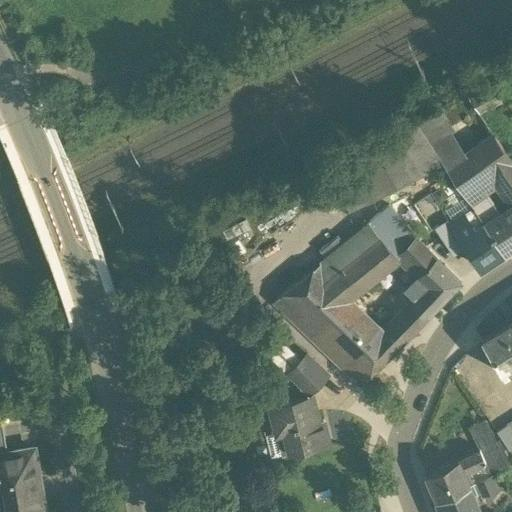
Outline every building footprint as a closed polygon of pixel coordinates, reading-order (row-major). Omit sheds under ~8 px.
[(492,83),(468,97),(477,113),(502,99),(492,83)] [(446,109),(418,124),(444,164),(446,167),(469,152),(453,129),(457,126),(446,109)] [(444,164),(418,124),(329,172),(350,211),(444,164)] [(511,161),(493,135),(473,149),(491,174),(511,204),(511,161)] [(469,152),(446,167),(463,194),(477,183),(491,174),(473,149),(469,152)] [(477,183),(463,194),(470,204),(485,194),(477,183)] [(394,203),(369,223),(387,245),(389,242),(411,220),(394,203)] [(484,225),(473,210),(451,225),(451,226),(480,269),(503,254),(484,225)] [(411,220),(389,242),(401,254),(420,272),(435,257),(425,247),(434,238),(413,218),(411,220)] [(498,218),(484,225),(503,254),(511,247),(511,227),(510,224),(505,227),(498,218)] [(387,245),(369,223),(296,281),(329,313),(344,300),(401,254),(389,242),(387,245)] [(480,269),(451,226),(434,238),(425,247),(435,257),(460,282),(480,269)] [(460,282),(435,257),(420,272),(415,277),(426,287),(399,315),(413,330),(460,282)] [(329,313),(296,281),(273,300),(360,384),(381,363),(329,313)] [(380,334),(344,300),(329,313),(381,363),(413,330),(399,315),(380,334)] [(511,321),(481,340),(501,374),(511,367),(511,321)] [(273,357),(288,372),(305,354),(291,339),(273,357)] [(327,375),(305,354),(288,372),(309,393),(327,375)] [(307,396),(269,406),(276,433),(284,432),(289,453),(325,444),(327,440),(324,424),(317,420),(316,413),(310,409),(307,396)] [(511,420),(498,430),(511,449),(511,448),(511,420)] [(276,433),(266,436),(270,457),(281,454),(281,455),(289,453),(284,432),(276,433)] [(7,452),(0,453),(0,511),(25,511),(44,509),(33,448),(7,452)] [(479,450),(455,461),(462,474),(475,467),(485,462),(479,450)] [(455,461),(424,476),(436,501),(467,485),(462,474),(455,461)] [(485,462),(475,467),(480,479),(491,474),(485,462)] [(480,479),(467,485),(474,498),(497,487),(491,474),(480,479)] [(467,485),(436,501),(441,511),(480,511),(474,498),(467,485)]
